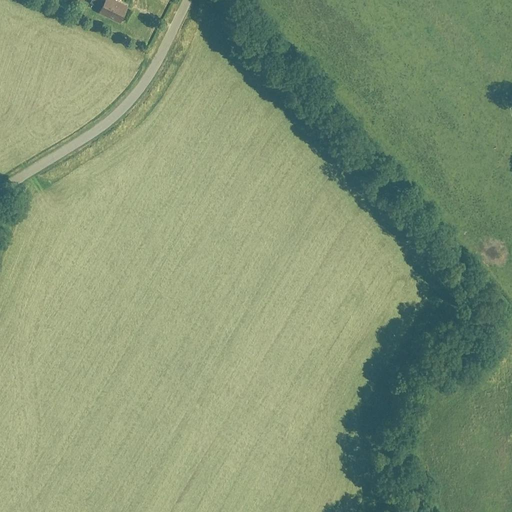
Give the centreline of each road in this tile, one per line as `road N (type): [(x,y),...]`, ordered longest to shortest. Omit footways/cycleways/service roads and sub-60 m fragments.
road 1 (track): [(208,0),(448,271),(448,288),(376,411),(370,434),(379,483),(370,511)]
road 2 (unclassified): [(0,190),(116,113),(188,0)]
